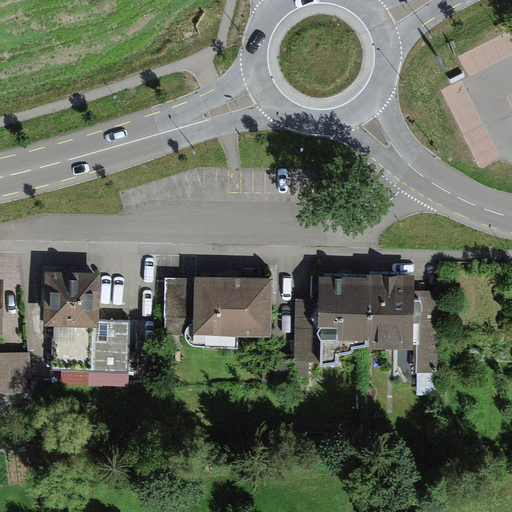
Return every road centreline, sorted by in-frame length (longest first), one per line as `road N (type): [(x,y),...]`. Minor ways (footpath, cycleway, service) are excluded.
road 1 (residential): [(362,110),(414,171),(511,217)]
road 2 (primary): [(0,176),(151,134)]
road 3 (primary): [(151,134),(289,113)]
road 4 (primary): [(256,54),(241,77),(151,134)]
